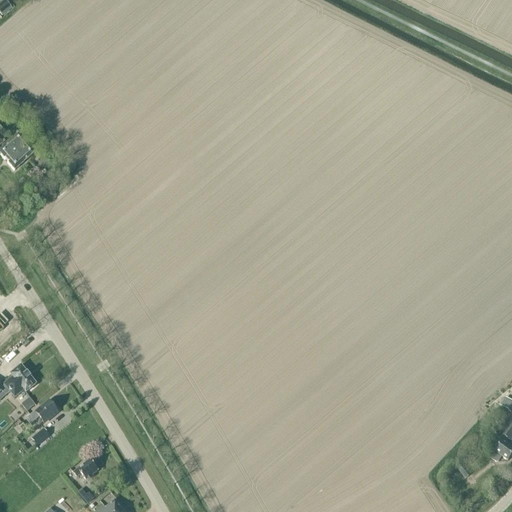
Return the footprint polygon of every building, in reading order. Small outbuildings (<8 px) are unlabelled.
[(3,0),(2,0),(0,2),(0,15),(2,17),(11,9),(3,0)] [(0,150),(0,156),(13,172),(34,155),(17,136),(14,138),(0,150)] [(16,387),(15,386),(28,375),(21,367),(11,376),(13,378),(4,385),(11,394),(16,391),(14,389),(16,387)] [(16,391),(11,394),(15,399),(24,392),(26,394),(36,385),(28,375),(15,386),(16,387),(14,389),(16,391)] [(29,398),(21,405),(27,412),(35,405),(29,398)] [(502,409),(511,415),(511,413),(511,404),(508,401),(502,409)] [(35,413),(26,420),(30,426),(39,418),(44,424),(58,413),(57,412),(57,411),(55,408),(54,407),(50,403),(36,414),(35,413)] [(511,440),(511,413),(511,415),(504,424),(506,426),(497,439),(501,442),(494,452),(490,457),(491,459),(496,463),(498,462),(502,458),(508,462),(511,457),(511,448),(506,444),(509,441),(511,442),(511,440)] [(26,428),(22,423),(15,429),(19,433),(26,428)] [(37,448),(50,438),(44,430),(37,435),(38,438),(33,442),(37,448)] [(98,472),(89,461),(80,469),(79,468),(73,474),(77,479),(81,476),(91,488),(97,483),(92,478),(98,472)] [(467,471),(462,466),(457,470),(462,475),(467,471)] [(123,511),(115,502),(106,510),(104,507),(98,511),(123,511)]
